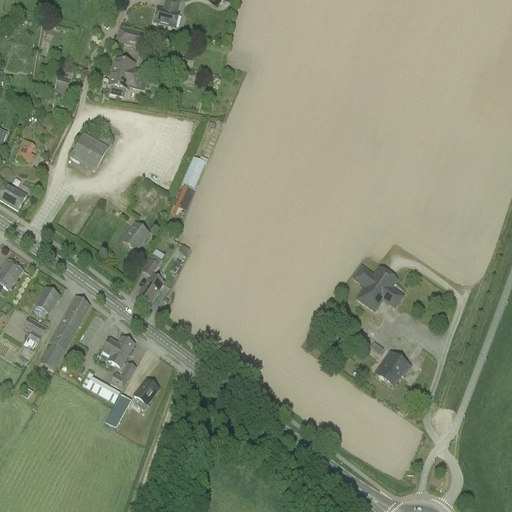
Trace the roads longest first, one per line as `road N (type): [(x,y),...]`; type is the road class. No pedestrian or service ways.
road 1 (primary): [(391,511),(189,358)]
road 2 (unclassified): [(441,511),(458,481),(425,411),(463,299)]
road 3 (primary): [(189,358),(5,227)]
road 4 (unclassified): [(134,511),(189,358)]
